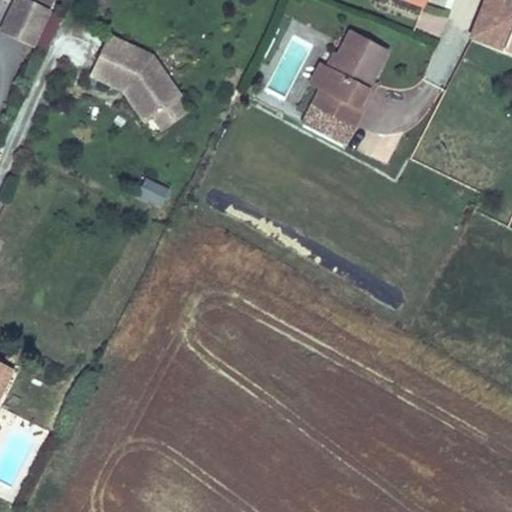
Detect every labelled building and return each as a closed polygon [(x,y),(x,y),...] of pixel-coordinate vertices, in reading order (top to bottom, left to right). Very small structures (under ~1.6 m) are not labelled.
[(17,41),(33,7),(18,0),(17,0),(2,34),(17,41)] [(30,0),(51,10),(55,0),(30,0)] [(398,0),(424,9),(427,0),(398,0)] [(511,57),(511,0),(485,0),(469,41),(511,57)] [(49,15),(33,7),(17,41),(33,49),(49,15)] [(345,148),(363,112),(358,110),(368,91),(370,92),(389,54),(348,33),(337,55),(318,91),(301,125),(345,148)] [(190,113),(181,100),(184,97),(154,56),(110,36),(91,79),(122,93),(145,125),(149,122),(159,136),(190,113)] [(320,65),(309,86),(318,91),(337,55),(333,53),(326,68),(320,65)] [(368,91),(358,110),(363,112),(373,94),(370,92),(368,91)] [(128,202),(150,213),(157,197),(135,186),(128,202)] [(0,402),(14,374),(6,370),(0,381),(0,402)]
